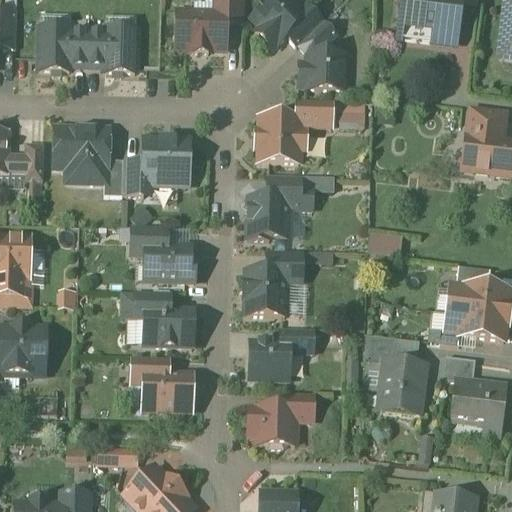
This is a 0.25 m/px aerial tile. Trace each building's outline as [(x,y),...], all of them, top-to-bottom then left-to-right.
[(15,0),(6,0),(6,20),(15,20),(15,0)] [(214,0),(214,21),(224,21),(224,32),(242,33),(242,0),(214,0)] [(403,0),(400,31),(433,35),(431,47),(455,50),(460,10),(460,0),(403,0)] [(477,0),(460,0),(460,10),(476,12),(477,0)] [(290,7),(278,6),(270,14),(266,10),(251,25),(259,34),(253,40),(271,58),(285,44),(306,24),(300,17),(290,7)] [(321,30),(305,12),(300,17),(306,24),(285,44),(295,55),(297,53),(321,30)] [(6,20),(0,20),(0,56),(14,56),(15,21),(15,20),(6,20)] [(214,21),(176,20),(175,56),(191,56),(191,60),(207,60),(207,57),(223,57),(224,32),(224,21),(214,21)] [(321,30),(297,53),(306,62),(321,62),(322,54),(334,43),(321,30)] [(69,36),(39,36),(38,78),(68,79),(68,73),(69,40),(69,36)] [(135,38),(104,37),(104,41),(103,74),(103,79),(134,80),(135,38)] [(104,41),(69,40),(68,73),(103,74),(104,41)] [(321,62),(306,62),(305,72),(298,71),(298,73),(298,94),(297,95),(305,96),(305,97),(342,98),(343,62),(321,62)] [(331,110),(295,109),(294,126),(298,127),(298,134),(330,135),(331,110)] [(503,122),(470,118),(467,144),(500,148),(503,122)] [(294,126),(259,125),(259,139),(255,139),(254,156),(258,156),(258,169),(297,171),(297,157),(303,157),(304,140),(298,140),(298,134),(298,127),(294,126)] [(106,137),(55,136),(54,174),(77,175),(76,188),(103,189),(105,189),(106,167),(106,137)] [(8,138),(0,137),(0,183),(7,183),(7,180),(24,181),(24,188),(41,188),(41,174),(25,174),(26,166),(19,166),(19,163),(8,163),(8,138)] [(467,144),(465,144),(461,178),(510,183),(511,164),(511,149),(500,148),(467,144)] [(170,145),(161,145),(159,147),(142,146),(142,168),(122,168),(121,204),(142,204),(142,192),(152,193),(152,192),(157,192),(157,195),(171,196),(171,193),(175,193),(187,193),(188,148),(172,147),(170,145)] [(122,168),(106,167),(105,189),(103,189),(103,203),(121,204),(122,168)] [(311,199),(299,198),(300,185),(266,185),(265,206),(287,207),(287,217),(311,218),(311,199)] [(332,186),(300,185),(299,198),(311,199),(331,200),(332,186)] [(265,206),(247,206),(246,248),(268,248),(268,246),(281,246),(281,230),(286,230),(287,217),(287,207),(265,206)] [(130,236),(120,236),(119,249),(130,249),(130,236)] [(166,237),(130,236),(130,249),(129,263),(144,263),(144,254),(166,254),(166,237)] [(27,246),(0,244),(0,283),(22,284),(26,284),(27,246)] [(166,254),(144,254),(144,263),(143,273),(152,274),(152,289),(193,290),(193,269),(188,269),(189,255),(166,254)] [(300,260),(266,260),(266,280),(285,280),(284,288),(300,288),(300,270),(300,260)] [(331,261),(300,260),(300,270),(331,271),(331,261)] [(489,277),(457,273),(454,291),(486,295),(489,277)] [(266,280),(244,279),(244,290),(243,290),(243,306),(244,306),(243,323),(284,324),(284,288),(285,280),(266,280)] [(22,284),(0,283),(0,301),(12,302),(12,314),(22,314),(22,284)] [(486,295),(454,291),(450,291),(444,340),(502,347),(504,331),(506,331),(509,310),(507,310),(508,298),(486,295)] [(73,299),(62,299),(62,315),(72,316),(73,299)] [(135,301),(121,301),(120,325),(134,325),(135,301)] [(169,302),(135,301),(134,325),(134,326),(143,327),(143,317),(168,318),(169,302)] [(168,318),(143,317),(143,327),(142,354),(191,356),(192,319),(168,318)] [(30,334),(10,333),(10,336),(0,335),(0,380),(42,382),(43,337),(30,337),(30,334)] [(312,337),(278,336),(278,350),(287,350),(287,360),(312,361),(312,337)] [(394,346),(364,342),(363,372),(382,374),(383,366),(392,367),(394,346)] [(278,350),(249,349),(248,387),(286,388),(287,360),(287,350),(278,350)] [(475,367),(444,364),(441,386),(454,388),(454,386),(472,388),(475,367)] [(167,367),(131,366),(130,390),(142,391),(142,382),(166,382),(167,367)] [(392,367),(383,366),(382,374),(379,401),(384,402),(382,420),(419,424),(425,370),(392,367)] [(166,382),(142,382),(142,391),(141,419),(189,420),(190,383),(166,382)] [(472,388),(454,386),(454,388),(449,425),(483,429),(481,440),(499,442),(505,392),(472,388)] [(312,401),(280,401),(280,416),(294,416),(294,428),(311,428),(311,427),(312,403),(312,401)] [(280,416),(256,415),(256,417),(249,417),(247,417),(247,418),(248,418),(247,442),(247,443),(248,443),(255,443),(255,451),(255,452),(256,452),(263,452),(267,456),(281,456),(285,453),(292,453),(293,453),(293,452),(294,428),(294,416),(280,416)] [(85,454),(65,454),(65,466),(85,466),(85,454)] [(134,458),(99,457),(98,471),(134,472),(134,458)] [(153,475),(123,503),(132,511),(155,511),(175,494),(165,484),(163,486),(153,475)] [(175,494),(155,511),(188,511),(183,506),(184,504),(175,494)] [(294,511),(294,500),(260,499),(259,511),(294,511)] [(474,511),(475,505),(424,499),(421,511),(474,511)] [(89,511),(89,501),(58,500),(57,511),(61,511),(89,511)]
